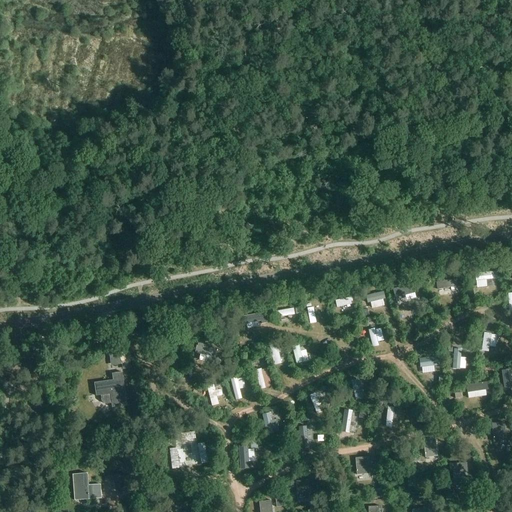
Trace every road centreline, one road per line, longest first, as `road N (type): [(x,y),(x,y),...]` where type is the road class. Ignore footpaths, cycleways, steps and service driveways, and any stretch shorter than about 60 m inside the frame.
road 1 (unclassified): [(0,327),(511,235)]
road 2 (track): [(239,511),(227,448),(235,416),(331,369),(412,348),(466,315),(495,312),(511,327)]
road 3 (track): [(241,493),(293,465),(511,405)]
road 4 (track): [(227,430),(152,385),(141,302)]
road 5 (unknown): [(121,492),(241,493)]
